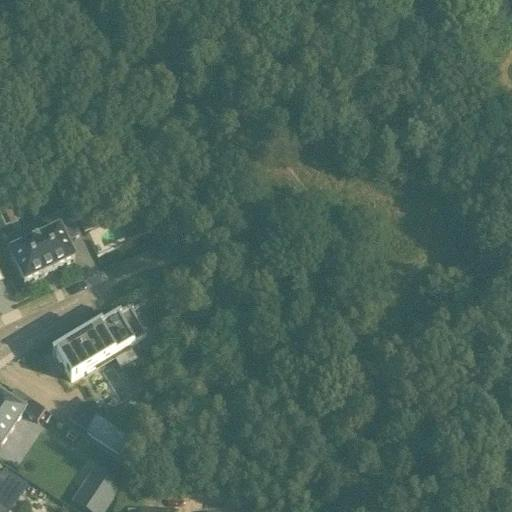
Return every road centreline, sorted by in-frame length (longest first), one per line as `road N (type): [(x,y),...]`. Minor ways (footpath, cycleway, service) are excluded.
road 1 (track): [(0,77),(30,116),(187,252),(242,319),(363,511)]
road 2 (residential): [(0,348),(106,286)]
